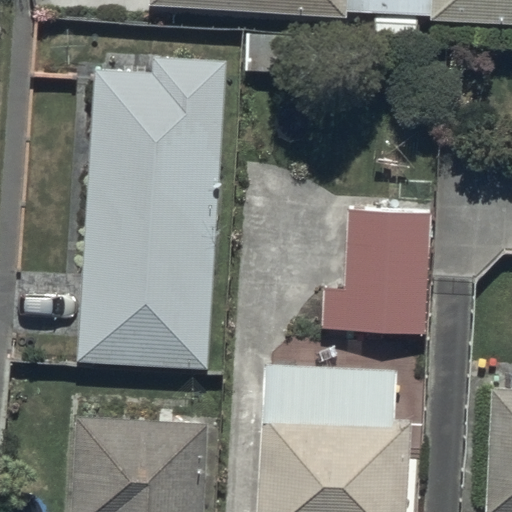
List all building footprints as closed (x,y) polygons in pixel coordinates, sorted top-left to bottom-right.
[(511,0),(149,0),(150,6),(347,16),(348,11),(431,15),(431,19),(511,23),(511,0)] [(153,72),(96,68),(79,360),(209,368),(227,61),(153,57),(153,72)] [(425,332),(429,211),(348,210),(345,288),(324,287),(322,328),(425,332)] [(398,370),(267,364),(264,425),(262,425),(257,511),(407,511),(412,420),(396,419),(398,370)] [(511,511),(511,389),(493,389),(487,511),(511,511)] [(204,511),(208,423),(79,417),(74,511),(204,511)]
